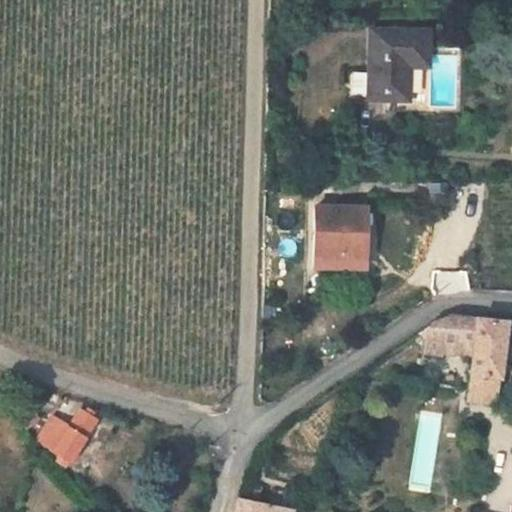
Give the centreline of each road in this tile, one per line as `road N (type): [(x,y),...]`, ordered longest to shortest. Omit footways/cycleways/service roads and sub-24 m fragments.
road 1 (residential): [(256,0),(239,432)]
road 2 (residential): [(239,432),(425,313),(454,303),(511,304)]
road 3 (residential): [(0,356),(35,378),(239,432)]
